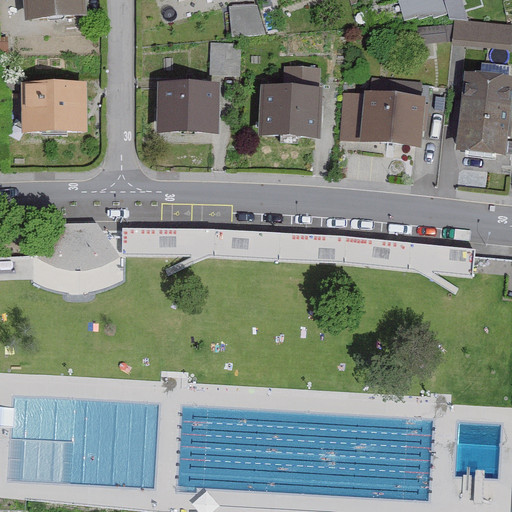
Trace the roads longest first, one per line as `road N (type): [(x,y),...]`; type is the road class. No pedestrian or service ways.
road 1 (residential): [(511,225),(126,191)]
road 2 (trunk): [(108,511),(0,303)]
road 3 (residential): [(121,0),(126,191)]
road 4 (residential): [(126,191),(0,197)]
